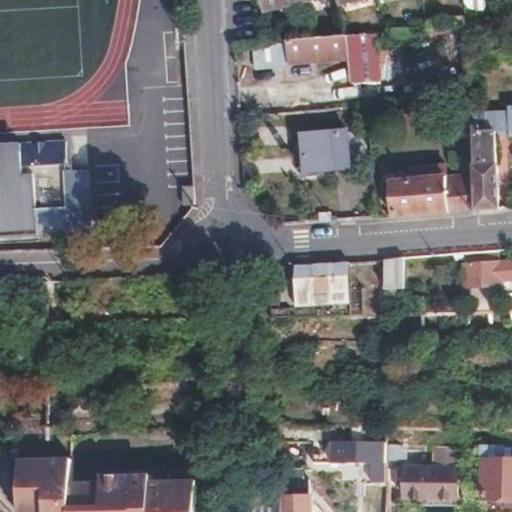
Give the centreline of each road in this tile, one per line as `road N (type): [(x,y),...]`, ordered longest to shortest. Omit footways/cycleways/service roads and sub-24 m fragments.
road 1 (unclassified): [(236,246),(511,227)]
road 2 (residential): [(210,0),(219,205),(236,246)]
